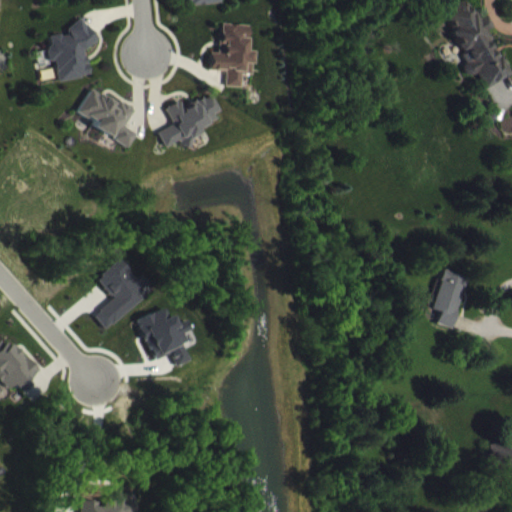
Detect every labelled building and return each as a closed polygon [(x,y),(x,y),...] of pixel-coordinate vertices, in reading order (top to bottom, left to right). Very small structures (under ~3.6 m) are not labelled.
[(222,17),(220,0),(186,0),(187,19),(222,17)] [(510,87),(485,44),(493,39),(486,28),(478,32),(466,10),(441,24),(452,43),(448,44),(461,67),(457,69),(468,89),(474,85),(484,103),(510,87)] [(56,95),(87,89),(83,64),(96,52),(78,31),(66,42),(66,47),(47,50),(49,59),(44,63),(47,75),(52,74),(56,95)] [(249,88),(250,64),(245,64),(246,39),(218,37),(217,66),(207,66),(206,83),(223,84),(222,99),(237,100),(238,87),(249,88)] [(122,140),(132,123),(116,113),(114,116),(89,102),(73,128),(126,160),(134,147),(122,140)] [(171,138),(155,145),(162,160),(177,154),(181,161),(189,157),(187,154),(199,148),(195,140),(218,128),(208,108),(181,121),(178,114),(163,121),(171,138)] [(146,309),(140,301),(147,296),(140,288),(136,292),(119,272),(96,292),(113,312),(93,328),(105,343),(146,309)] [(451,342),(467,290),(440,283),(429,320),(439,323),(435,337),(451,342)] [(186,374),(179,356),(184,354),(180,346),(188,343),(185,333),(173,338),(166,321),(135,333),(151,374),(168,367),(173,379),(186,374)] [(0,353),(0,394),(11,406),(37,382),(26,370),(23,373),(4,350),(0,353)] [(493,456),(485,480),(511,488),(511,461),(511,462),(493,456)]
